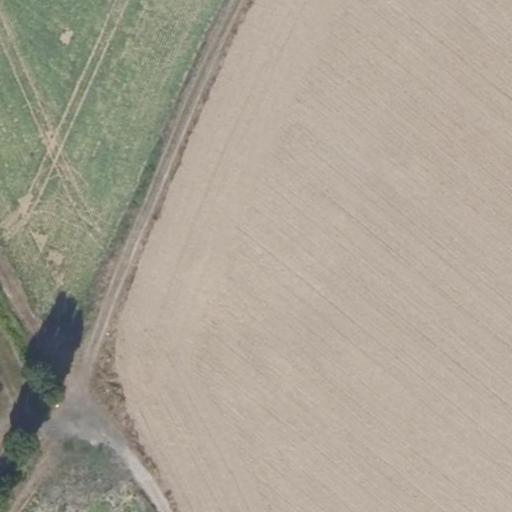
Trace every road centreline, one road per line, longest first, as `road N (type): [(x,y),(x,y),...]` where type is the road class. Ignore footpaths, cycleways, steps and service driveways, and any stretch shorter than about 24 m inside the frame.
road 1 (track): [(0,271),(74,398)]
road 2 (track): [(74,398),(165,511)]
